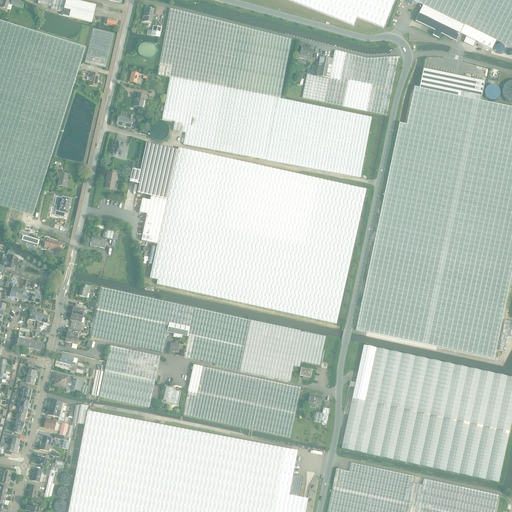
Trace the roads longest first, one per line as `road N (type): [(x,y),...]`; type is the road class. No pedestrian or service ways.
road 1 (tertiary): [(319,511),(340,366),(407,58)]
road 2 (residential): [(48,363),(130,0)]
road 3 (tertiary): [(407,58),(396,38),(363,37),(224,0)]
